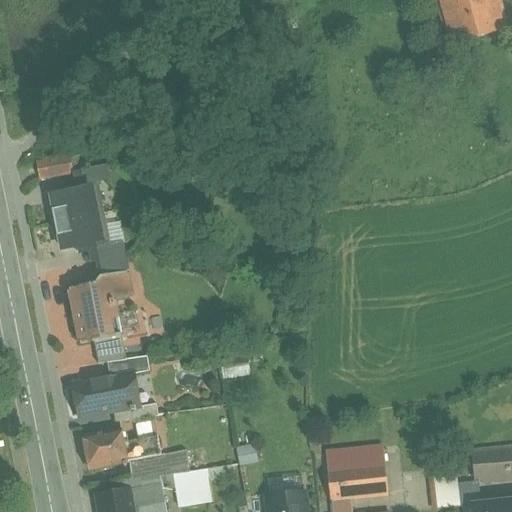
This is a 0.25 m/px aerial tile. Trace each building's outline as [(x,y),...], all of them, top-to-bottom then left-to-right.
[(437,0),(451,46),(508,29),(500,0),(437,0)] [(107,167),(96,169),(99,181),(96,182),(96,183),(110,180),(107,167)] [(96,169),(76,173),(78,185),(96,182),(99,181),(96,169)] [(78,185),(69,187),(70,193),(53,196),(56,211),(54,211),(54,212),(58,212),(60,222),(56,223),(57,224),(97,215),(95,204),(100,203),(96,183),(96,182),(78,185)] [(97,215),(57,224),(60,224),(63,234),(59,235),(59,237),(62,236),(64,250),(81,247),(82,253),(92,251),(109,248),(109,246),(105,226),(99,227),(97,215)] [(123,243),(109,246),(109,248),(112,247),(114,258),(125,256),(123,243)] [(109,248),(92,251),(94,263),(99,262),(99,261),(114,258),(112,247),(109,248)] [(114,258),(99,261),(99,262),(102,277),(129,272),(125,256),(114,258)] [(102,278),(97,285),(71,290),(82,345),(97,342),(125,337),(118,303),(135,300),(129,272),(102,277),(102,278)] [(125,337),(97,342),(101,364),(109,363),(129,360),(125,337)] [(129,360),(109,363),(111,378),(136,374),(136,375),(150,373),(148,357),(129,360)] [(111,378),(76,385),(82,419),(116,413),(142,408),(142,407),(142,405),(136,406),(131,377),(136,376),(136,375),(136,374),(111,378)] [(142,408),(116,413),(117,422),(159,416),(158,405),(142,407),(142,408)] [(123,429),(86,436),(92,470),(130,463),(129,461),(126,447),(123,429)] [(162,441),(146,443),(149,458),(131,461),(134,480),(143,479),(163,477),(191,473),(188,452),(164,456),(162,441)] [(146,443),(126,447),(129,461),(131,461),(149,458),(146,443)] [(385,447),(360,450),(362,467),(387,465),(385,447)] [(511,448),(473,452),(476,479),(476,484),(479,484),(511,480),(511,448)] [(360,450),(327,453),(332,501),(333,501),(353,499),(390,495),(387,465),(362,467),(360,450)] [(457,466),(433,469),(438,510),(462,508),(457,466)] [(168,511),(163,477),(143,479),(145,490),(133,493),(136,508),(157,504),(158,511),(168,511)] [(476,479),(460,480),(463,508),(474,507),(481,506),(479,484),(476,484),(476,479)] [(133,489),(97,496),(100,511),(136,511),(136,508),(133,493),(133,489)] [(306,511),(305,495),(270,498),(271,511),(306,511)] [(353,511),(353,499),(333,501),(333,511),(353,511)] [(511,511),(511,502),(481,506),(474,507),(474,511),(511,511)]
